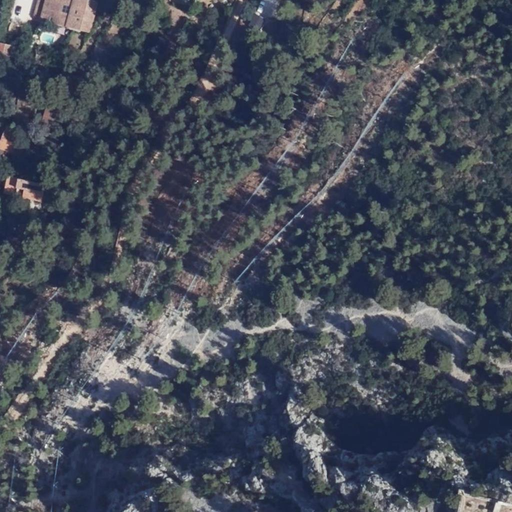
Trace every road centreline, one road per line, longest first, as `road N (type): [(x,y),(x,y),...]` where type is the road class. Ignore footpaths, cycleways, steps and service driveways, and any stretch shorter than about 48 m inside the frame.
road 1 (track): [(0,424),(49,353),(103,302),(129,201)]
road 2 (track): [(243,0),(180,134),(129,201)]
